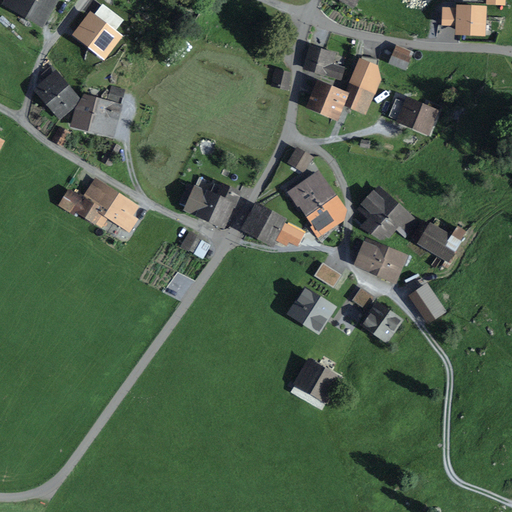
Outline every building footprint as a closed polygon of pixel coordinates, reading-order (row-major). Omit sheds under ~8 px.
[(14,6),(28,14),(36,0),(6,0),(6,1),(14,6)] [(36,0),(28,14),(42,22),(43,20),(46,22),(58,0),(36,0)] [(483,10),(445,10),(444,25),(459,25),(459,31),(483,31),(483,10)] [(92,21),(106,35),(115,25),(101,12),(92,21)] [(159,42),(154,49),(162,55),(167,48),(159,42)] [(304,67),(340,77),(342,69),(329,65),(331,54),(310,48),(304,67)] [(398,48),(390,67),(404,72),(412,53),(398,48)] [(47,80),(36,89),(61,117),(79,101),(55,74),(57,72),(52,66),(42,74),(47,80)] [(275,71),(271,86),(289,90),(290,85),(290,74),(275,71)] [(338,118),(343,105),(342,105),(347,95),(315,82),(313,87),(315,88),(308,106),(338,118)] [(87,97),(83,112),(76,110),(73,123),(114,134),(125,90),(111,86),(107,102),(87,97)] [(347,95),(342,105),(343,105),(347,107),(348,105),(366,112),(373,96),(350,86),(347,95)] [(396,100),(389,116),(430,133),(440,108),(430,104),(428,110),(409,102),(408,105),(396,100)] [(59,128),(52,140),(62,147),(70,134),(59,128)] [(112,144),(103,160),(110,165),(119,148),(112,144)] [(297,150),(289,162),(303,171),(311,158),(297,150)] [(299,205),(310,220),(318,214),(314,210),(333,197),(317,173),(290,193),(299,206),(299,205)] [(100,202),(106,207),(96,222),(102,226),(107,217),(130,232),(137,220),(130,216),(136,207),(95,180),(84,197),(87,199),(98,206),(100,202)] [(222,188),(217,198),(188,186),(181,202),(188,205),(187,209),(224,226),(238,195),(222,188)] [(371,219),(362,229),(379,239),(385,233),(390,237),(398,227),(406,234),(418,222),(409,214),(407,216),(378,189),(360,208),(371,219)] [(77,215),(79,212),(87,199),(84,197),(83,196),(82,199),(70,191),(61,205),(77,215)] [(314,210),(318,214),(310,220),(314,226),(312,228),(318,237),(328,230),(325,225),(344,213),(333,197),(314,210)] [(98,206),(87,199),(79,212),(96,222),(106,207),(100,202),(98,206)] [(257,207),(246,227),(273,242),(284,222),(257,207)] [(465,232),(458,228),(451,238),(424,221),(413,238),(447,259),(443,265),(448,268),(452,261),(448,259),(465,232)] [(285,226),(278,240),(286,244),(288,239),(297,244),(302,235),(285,226)] [(196,237),(189,250),(195,254),(203,241),(196,237)] [(376,272),(376,273),(381,275),(380,278),(394,283),(400,267),(399,267),(401,262),(405,264),(408,257),(368,240),(358,264),(376,272)] [(322,264),(315,276),(333,287),(341,276),(322,264)] [(353,300),(366,309),(374,299),(361,289),(353,300)] [(292,311),(319,329),(333,309),(306,291),(292,311)] [(399,321),(377,306),(365,323),(387,339),(399,321)] [(291,392),(322,410),(339,380),(309,362),(291,392)]
